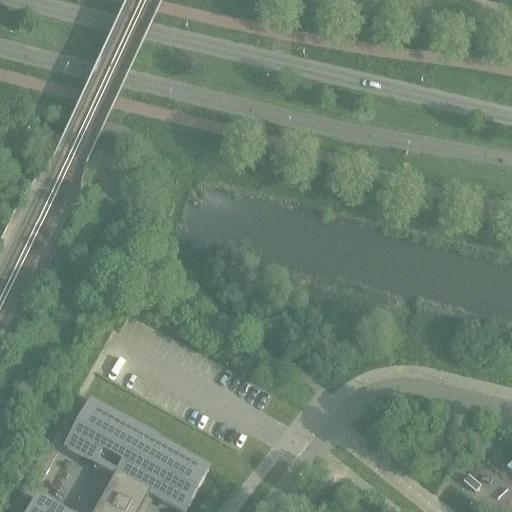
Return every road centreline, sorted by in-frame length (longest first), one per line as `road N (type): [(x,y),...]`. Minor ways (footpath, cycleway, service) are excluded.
road 1 (secondary): [(0,46),(347,132),(511,162)]
road 2 (secondary): [(511,117),(17,0)]
road 3 (unclassified): [(334,427),(374,397),(410,389),(511,413)]
